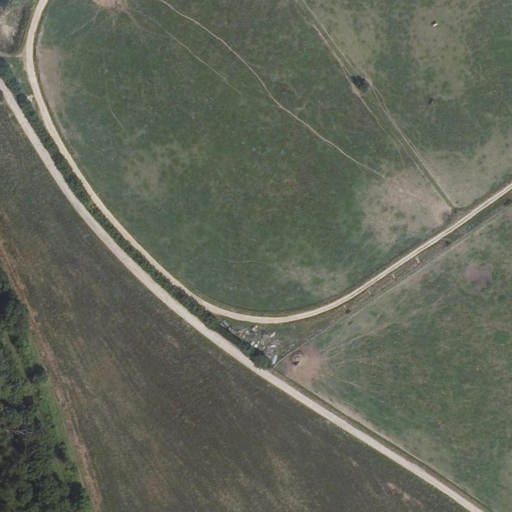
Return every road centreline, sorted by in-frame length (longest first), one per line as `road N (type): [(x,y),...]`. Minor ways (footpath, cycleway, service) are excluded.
road 1 (track): [(28,43),(57,143),(97,202),(161,272),(209,309),(272,321),(302,317),(363,288),(511,186)]
road 2 (track): [(475,511),(166,298),(103,237),(0,84)]
